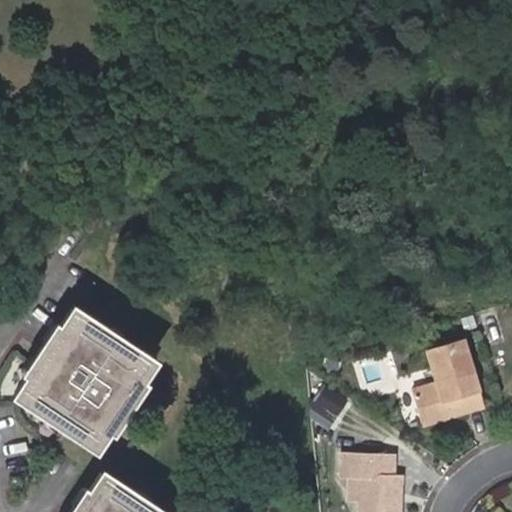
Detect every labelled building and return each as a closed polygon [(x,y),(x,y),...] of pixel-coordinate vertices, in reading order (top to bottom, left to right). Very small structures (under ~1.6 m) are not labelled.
[(68,307),(47,337),(48,342),(53,346),(39,365),(34,362),(29,363),(8,394),(42,415),(44,412),(57,421),(55,424),(88,446),(109,416),(108,411),(103,408),(116,388),(121,391),(127,390),(147,360),(68,307)] [(47,337),(29,363),(34,362),(39,365),(53,346),(48,342),(47,337)] [(406,388),(417,425),(477,406),(456,339),(421,350),(430,381),(406,388)] [(330,383),(310,410),(331,426),(351,398),(330,383)] [(108,411),(109,416),(127,390),(121,391),(116,388),(103,408),(108,411)] [(44,412),(42,415),(55,424),(57,421),(44,412)] [(341,475),(343,454),(336,453),(335,474),(341,475)] [(387,456),(343,454),(341,475),(355,475),(353,511),(393,511),(395,500),(389,501),(390,475),(386,476),(387,456)] [(158,511),(96,471),(76,502),(76,507),(82,511),(80,511),(158,511)] [(76,502),(69,511),(80,511),(82,511),(76,507),(76,502)]
